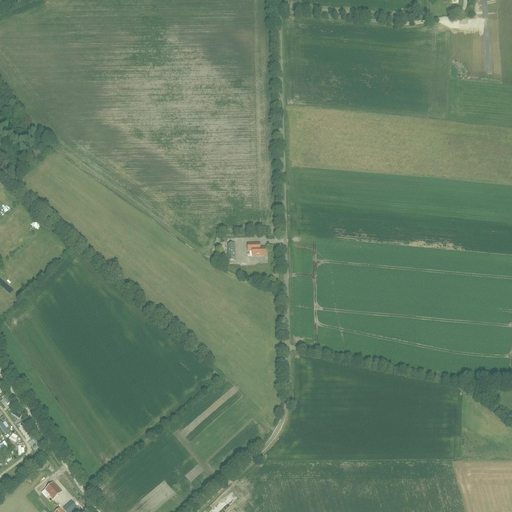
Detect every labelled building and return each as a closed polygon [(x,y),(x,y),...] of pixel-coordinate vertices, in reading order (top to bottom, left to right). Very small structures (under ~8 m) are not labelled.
[(265,247),(260,247),(260,243),(248,243),(248,250),(252,250),(252,256),(265,255),(265,247)] [(5,396),(0,399),(4,406),(10,403),(5,396)] [(10,414),(14,417),(12,420),(16,424),(22,416),(13,410),(10,414)] [(37,444),(34,446),(41,452),(44,450),(37,444)] [(53,483),(45,490),(50,496),(53,499),(62,492),(53,483)] [(66,511),(75,511),(78,509),(72,502),(63,509),(66,511)]
